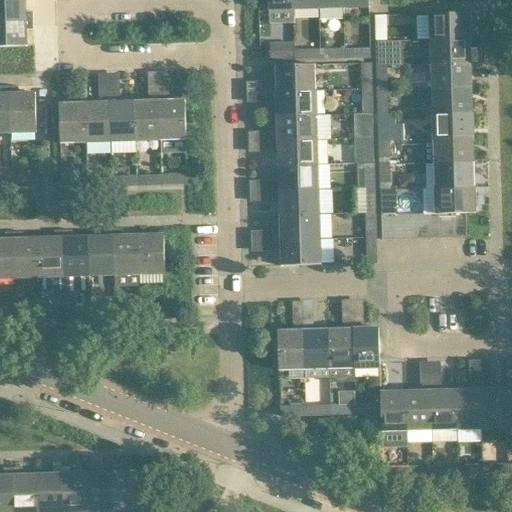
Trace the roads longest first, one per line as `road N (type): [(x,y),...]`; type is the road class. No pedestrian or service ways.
road 1 (residential): [(231,450),(0,359)]
road 2 (residential): [(396,280),(399,347),(496,346),(493,278)]
road 3 (residential): [(224,56),(230,283)]
road 4 (residential): [(69,20),(80,9),(207,6),(222,17),(224,56)]
road 5 (residential): [(224,56),(86,58),(68,44),(69,20)]
road 6 (residential): [(397,511),(231,450)]
road 7 (residential): [(230,283),(231,450)]
road 8 (residential): [(396,280),(230,283)]
